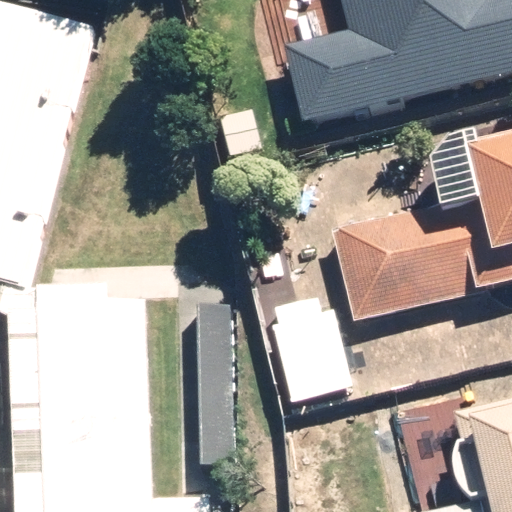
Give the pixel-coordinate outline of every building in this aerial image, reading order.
[(277,69),(297,144),(511,86),(511,0),(336,0),(349,50),(277,69)] [(0,268),(56,22),(0,8),(0,268)] [(262,163),(250,116),(206,127),(219,174),(262,163)] [(511,151),(451,166),(433,186),(431,214),(328,238),(352,340),(511,303),(511,151)] [(167,511),(160,281),(55,284),(61,511),(167,511)] [(229,480),(234,317),(196,316),(191,479),(229,480)] [(511,511),(511,388),(463,400),(468,425),(453,428),(460,461),(446,464),(456,511),(511,511)]
